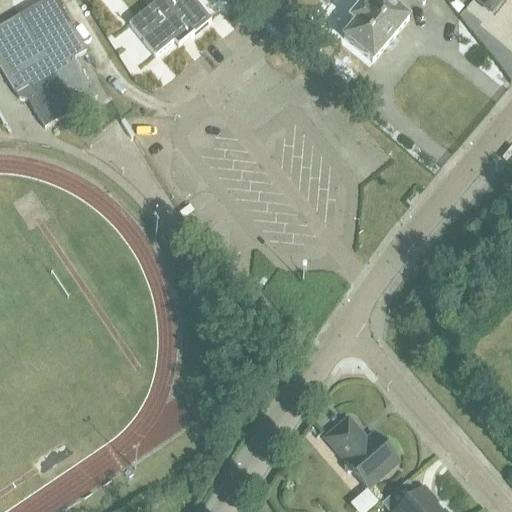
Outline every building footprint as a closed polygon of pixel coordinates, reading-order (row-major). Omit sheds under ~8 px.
[(50,128),(97,101),(74,62),(87,55),(54,0),(52,0),(0,31),(0,69),(19,102),(29,104),(34,100),(50,128)] [(158,0),(160,2),(129,27),(156,59),(174,44),(178,50),(211,23),(192,0),(158,0)] [(413,0),(424,9),(431,0),(378,0),(369,12),(363,7),(350,22),(356,27),(343,42),(372,66),(408,23),(392,9),(399,0),(413,0)] [(473,0),(491,14),(502,0),(473,0)] [(181,216),(184,220),(194,213),(190,208),(181,216)] [(326,442),(345,464),(344,465),(345,466),(344,471),(347,475),(353,476),(367,492),(399,464),(375,437),(368,444),(348,422),(326,442)] [(354,505),(359,511),(374,511),(384,504),(371,490),(354,505)] [(397,511),(434,511),(433,511),(437,507),(422,491),(418,495),(397,511)]
